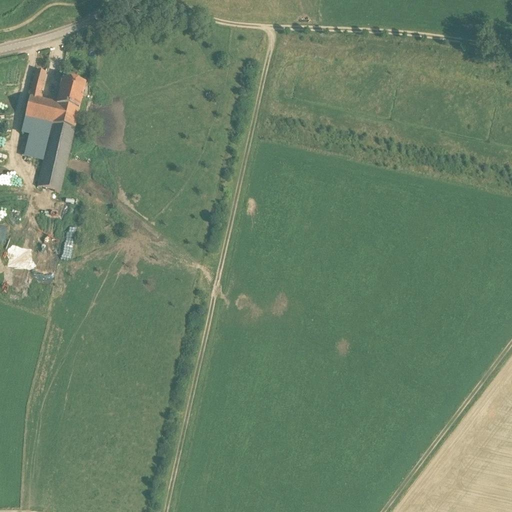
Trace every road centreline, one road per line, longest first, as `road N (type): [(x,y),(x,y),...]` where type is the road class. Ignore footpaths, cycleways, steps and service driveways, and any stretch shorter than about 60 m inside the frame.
road 1 (track): [(166,511),(275,27)]
road 2 (track): [(275,27),(511,48)]
road 3 (track): [(383,511),(511,342)]
road 4 (track): [(275,27),(215,21),(145,0)]
road 5 (tertiary): [(0,50),(93,21),(120,0)]
